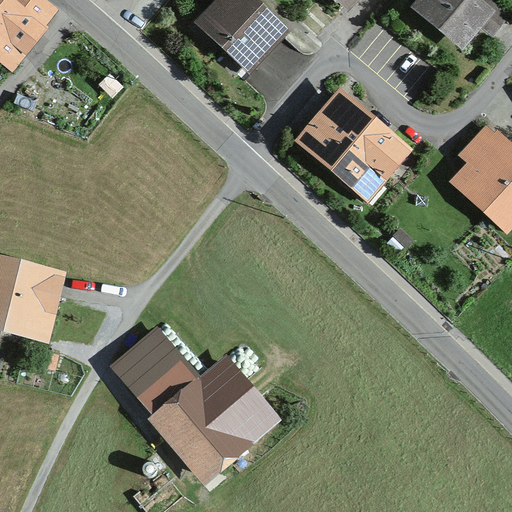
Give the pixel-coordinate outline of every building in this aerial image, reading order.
[(0,0),(0,52),(9,59),(48,10),(35,0),(8,0),(6,3),(2,0),(0,0)] [(229,0),(207,24),(249,63),(278,31),(245,0),(229,0)] [(327,0),(339,11),(349,0),(327,0)] [(436,0),(428,11),(462,40),(480,18),(494,29),(504,16),(485,0),(472,0),(471,1),(469,0),(436,0)] [(307,141),(347,174),(341,182),(360,199),(400,151),(340,102),(307,141)] [(477,165),(462,181),(507,222),(511,216),(511,157),(485,133),(466,154),(477,165)] [(0,319),(45,331),(57,284),(0,269),(0,319)] [(143,402),(205,476),(242,444),(180,370),(184,367),(154,332),(117,365),(146,399),(143,402)]
